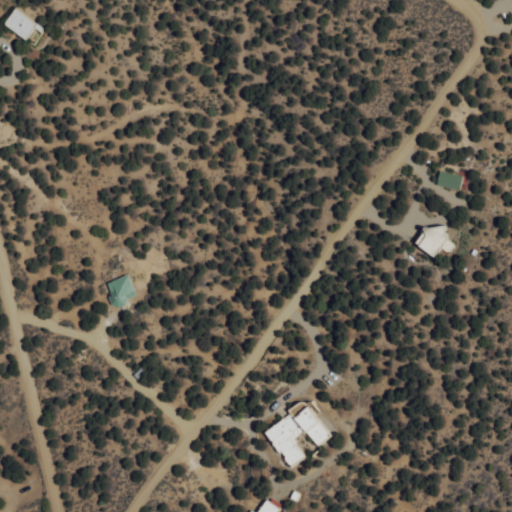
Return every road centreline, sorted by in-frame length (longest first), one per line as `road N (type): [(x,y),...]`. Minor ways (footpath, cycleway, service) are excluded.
road 1 (residential): [(126,511),(477,45),(475,23),(457,0)]
road 2 (residential): [(0,262),(49,503)]
